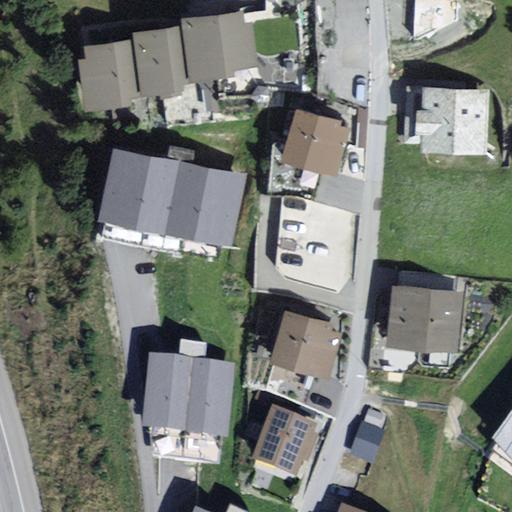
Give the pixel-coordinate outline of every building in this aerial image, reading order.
[(429,0),(392,0),(395,36),(432,33),(429,0)] [(77,42),(84,105),(145,99),(144,89),(180,86),(193,84),(254,78),(247,2),(182,8),(183,21),(132,26),(133,36),(77,42)] [(490,86),(426,82),(423,148),(487,151),(490,86)] [(353,115),(300,101),(285,157),(338,171),(353,115)] [(247,170),(113,145),(99,222),(128,227),(232,247),(247,170)] [(464,290),(394,281),(386,340),(456,349),(464,290)] [(345,317),(291,301),(273,357),(328,373),(345,317)] [(237,370),(152,361),(144,440),(229,448),(237,370)] [(374,459),(388,413),(367,406),(353,452),(374,459)] [(297,475),(317,423),(276,407),(255,459),(297,475)] [(511,418),(490,451),(511,465),(511,418)]
